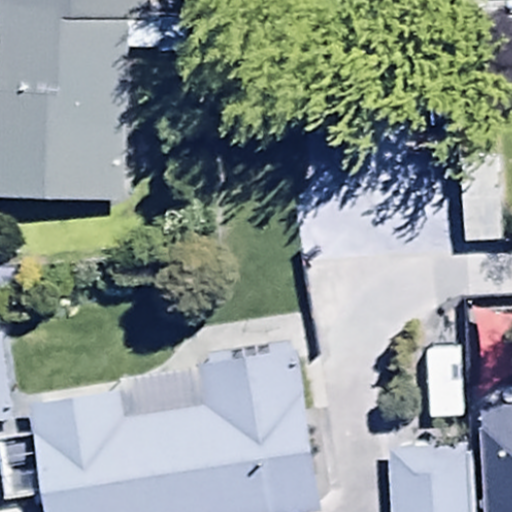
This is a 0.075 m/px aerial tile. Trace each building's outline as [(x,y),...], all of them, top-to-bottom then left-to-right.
[(0,0),(0,199),(126,203),(131,46),(187,48),(188,25),(150,24),(150,0),(0,0)] [(0,333),(0,425),(10,424),(0,333)] [(46,498),(48,511),(323,511),(299,349),(291,350),(290,345),(271,347),(272,355),(234,361),(233,352),(208,356),(210,365),(199,367),(205,408),(125,420),(121,392),(28,406),(33,441),(0,446),(0,468),(5,504),(46,498)] [(511,511),(511,446),(471,447),(472,511),(511,511)] [(472,511),(471,447),(387,450),(389,511),(472,511)]
